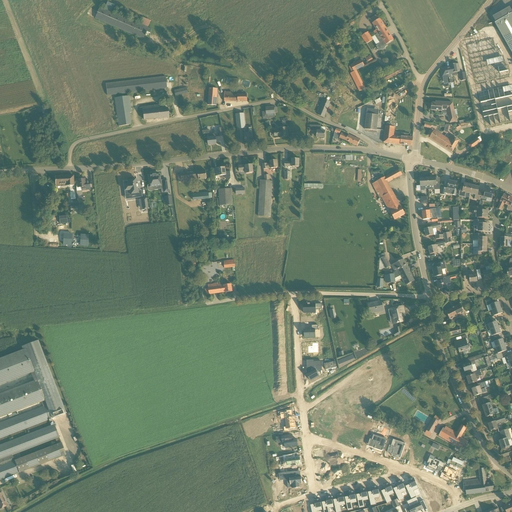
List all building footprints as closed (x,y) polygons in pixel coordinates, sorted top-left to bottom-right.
[(112,12),(104,9),(100,7),(95,18),(143,39),(146,32),(150,33),(151,29),(139,24),(112,12)] [(511,52),(511,12),(511,13),(508,8),(501,13),(501,14),(498,16),(498,15),(494,17),(496,22),(495,23),(511,52)] [(374,32),(376,35),(386,28),(377,14),(370,19),(373,23),(372,23),(377,30),(374,32)] [(386,28),(376,35),(375,35),(380,44),(376,46),(379,50),(381,49),(382,50),(385,48),(385,47),(387,46),(386,44),(393,40),(386,28)] [(366,44),(373,40),(368,32),(361,36),(366,44)] [(492,38),(467,44),(476,83),(510,76),(508,66),(504,66),(502,57),(499,57),(497,48),(494,48),(492,38)] [(365,58),(368,64),(373,60),(370,55),(365,58)] [(362,60),(353,64),(351,65),(354,71),(365,66),(362,60)] [(457,72),(460,72),(458,64),(457,64),(450,65),(450,67),(451,71),(450,71),(450,75),(453,74),(454,76),(458,75),(457,72)] [(399,66),(394,69),(377,78),(380,83),(402,72),(399,66)] [(450,67),(441,68),(443,76),(450,75),(450,71),(451,71),(450,67)] [(359,91),(365,88),(357,70),(350,74),(359,91)] [(167,88),(166,80),(168,80),(168,77),(165,78),(165,77),(106,84),(107,96),(167,88)] [(511,85),(478,93),(486,128),(511,121),(511,85)] [(186,87),(174,90),(175,96),(187,93),(186,87)] [(210,88),(208,105),(216,105),(217,89),(210,88)] [(224,92),(224,94),(224,102),(238,101),(238,102),(247,101),(247,94),(240,94),(240,92),(224,92)] [(129,96),(114,98),(119,127),(131,125),(129,113),(131,113),(129,96)] [(326,113),(331,102),(323,99),(319,107),(317,112),(319,113),(318,115),(324,117),(326,113)] [(431,110),(436,111),(442,111),(447,111),(450,123),(457,122),(453,103),(436,101),(435,103),(432,103),(431,110)] [(139,107),(140,111),(140,116),(143,116),(144,120),(168,117),(167,108),(159,109),(159,105),(139,107)] [(275,116),(274,113),(278,113),(277,108),(274,108),(274,107),(266,108),(267,117),(275,116)] [(245,128),(243,113),(236,114),(237,129),(245,128)] [(377,131),(378,115),(366,114),(365,129),(377,131)] [(324,127),(321,127),(321,126),(310,125),(309,131),(317,131),(317,138),(321,138),(321,139),(323,139),(324,139),(324,138),(325,138),(325,133),(325,131),(325,128),(324,127)] [(205,127),(205,130),(206,138),(208,138),(208,145),(216,145),(215,137),(210,138),(209,130),(211,130),(210,126),(205,127)] [(385,126),(384,142),(400,144),(400,145),(412,146),(413,137),(408,137),(408,134),(402,133),(401,136),(393,135),(394,128),(385,126)] [(244,134),(245,141),(253,140),(252,133),(252,127),(249,128),(249,133),(244,134)] [(215,129),(216,137),(223,136),(222,128),(215,129)] [(274,131),(275,136),(281,136),(281,137),(288,137),(287,128),(279,129),(279,131),(274,131)] [(432,133),(429,138),(452,152),(459,141),(452,136),(450,140),(434,130),(434,131),(432,131),(431,133),(432,133)] [(343,139),(357,146),(360,140),(348,135),(348,137),(341,134),(339,139),(342,141),(343,139)] [(292,159),(292,163),(288,163),(288,162),(285,162),(285,166),(292,167),(299,167),(299,159),(292,159)] [(267,164),(267,163),(263,164),(264,169),(278,168),(277,160),(270,161),(270,164),(267,164)] [(253,173),(253,165),(245,165),(238,166),(239,172),(246,171),(246,174),(253,173)] [(226,175),(225,167),(214,169),(215,176),(226,175)] [(199,180),(207,179),(206,171),(198,172),(178,174),(179,182),(197,180),(197,179),(199,179),(199,180)] [(290,190),(290,180),(291,180),(291,172),(280,172),(280,188),(285,188),(285,182),(287,182),(287,190),(290,190)] [(394,179),(391,174),(377,181),(377,182),(372,184),(380,198),(381,197),(388,209),(389,208),(391,212),(395,220),(405,214),(388,182),(394,179)] [(270,217),(272,181),(270,181),(269,175),(264,175),(265,181),(260,181),(258,216),(270,217)] [(66,184),(66,186),(74,186),(73,176),(55,177),(55,185),(66,184)] [(153,177),(151,177),(152,178),(150,179),(150,182),(149,182),(150,186),(149,187),(148,189),(149,191),(150,191),(152,192),(153,191),(154,190),(154,188),(161,187),(162,195),(169,194),(167,181),(161,182),(160,176),(156,177),(156,176),(153,177)] [(428,186),(428,178),(420,179),(421,191),(424,191),(424,186),(428,186)] [(440,189),(440,184),(436,184),(436,178),(428,178),(428,186),(428,190),(440,189)] [(82,191),(90,190),(89,181),(85,181),(84,179),(77,180),(78,188),(82,187),(82,191)] [(138,191),(138,188),(137,185),(138,185),(138,184),(137,184),(137,180),(128,181),(129,185),(124,185),(125,191),(129,190),(130,194),(136,193),(136,198),(142,197),(141,191),(138,191)] [(455,189),(456,182),(449,181),(447,188),(442,187),(441,194),(445,195),(445,193),(456,196),(457,189),(455,189)] [(470,194),(472,186),(472,185),(464,183),(463,189),(460,188),(458,195),(466,197),(466,193),(470,194)] [(480,200),(482,193),(478,192),(479,187),(472,186),(470,194),(475,195),(474,199),(480,200)] [(220,206),(232,206),(231,189),(219,189),(220,206)] [(482,193),(480,200),(486,201),(487,197),(492,199),(494,191),(486,189),(485,193),(482,193)] [(209,199),(208,191),(192,192),(193,201),(209,199)] [(500,202),(497,209),(501,211),(503,206),(504,204),(510,207),(511,203),(511,198),(504,194),(500,202)] [(39,210),(46,209),(45,195),(38,196),(39,210)] [(171,196),(164,197),(165,201),(165,206),(173,205),(172,200),(171,196)] [(488,211),(483,211),(480,211),(480,207),(472,207),(472,214),(478,214),(478,218),(488,218),(488,211)] [(422,212),(422,213),(422,215),(423,220),(432,219),(432,222),(438,221),(437,212),(436,212),(436,209),(429,209),(430,211),(422,212)] [(478,231),(482,231),(487,232),(487,224),(482,224),(482,221),(474,220),(474,226),(478,226),(478,231)] [(430,225),(430,226),(431,228),(424,229),(426,237),(434,235),(433,229),(441,228),(440,223),(430,225)] [(64,234),(63,245),(71,245),(72,234),(64,234)] [(81,234),(80,246),(88,246),(89,235),(81,234)] [(473,234),(473,241),(478,241),(477,244),(487,245),(487,238),(485,238),(481,237),(481,234),(483,234),(482,234),(474,234),(473,234)] [(501,239),(501,247),(508,247),(508,241),(511,241),(511,234),(504,234),(504,238),(501,237),(501,239),(500,239),(501,239)] [(437,247),(441,246),(445,245),(444,241),(434,243),(435,246),(428,247),(430,254),(438,253),(437,247)] [(473,248),(473,255),(475,255),(480,255),(480,252),(487,252),(487,251),(487,245),(477,244),(477,248),(473,248)] [(380,259),(379,269),(382,270),(384,268),(385,269),(391,266),(388,262),(383,265),(380,259)] [(391,265),(395,272),(398,271),(407,266),(403,259),(391,265)] [(234,260),(223,261),(224,268),(235,267),(234,260)] [(437,268),(433,269),(435,277),(437,276),(437,279),(443,277),(443,275),(442,270),(445,269),(444,262),(436,264),(437,268)] [(392,274),(388,275),(386,276),(387,283),(395,282),(395,278),(401,275),(406,285),(414,281),(407,266),(398,271),(395,272),(392,274)] [(486,267),(480,268),(481,275),(484,274),(485,280),(492,279),(491,270),(486,271),(486,267)] [(465,280),(470,279),(470,282),(477,281),(476,275),(472,275),(472,272),(464,273),(465,280)] [(446,284),(450,283),(449,277),(442,278),(443,281),(437,282),(438,289),(447,287),(446,284)] [(206,295),(225,292),(225,293),(232,292),(231,284),(224,285),(221,286),(220,283),(213,284),(208,285),(208,288),(205,288),(206,295)] [(383,311),(381,301),(368,304),(370,313),(383,311)] [(486,303),(487,306),(490,305),(492,310),(500,307),(499,302),(493,304),(492,301),(488,302),(486,303)] [(315,304),(303,304),(304,313),(316,313),(315,309),(322,309),(322,304),(315,304)] [(450,320),(465,312),(461,304),(446,312),(450,320)] [(403,306),(392,309),(395,323),(404,321),(403,317),(404,317),(403,315),(404,314),(403,306)] [(502,313),(500,307),(492,310),(494,316),(502,313)] [(492,323),(491,320),(485,322),(486,325),(488,324),(490,330),(501,327),(500,325),(498,326),(497,322),(492,323)] [(312,330),(304,330),(304,338),(315,337),(315,330),(318,330),(318,325),(312,325),(312,330)] [(461,333),(460,327),(447,330),(449,336),(461,333)] [(501,328),(501,327),(490,330),(488,331),(487,331),(489,337),(490,337),(491,340),(497,338),(496,335),(501,333),(499,329),(501,328)] [(492,343),(494,342),(496,348),(507,344),(506,342),(504,343),(503,339),(498,341),(497,338),(491,340),(492,343)] [(454,342),(456,348),(456,349),(458,348),(460,353),(469,350),(465,339),(454,342)] [(66,413),(38,341),(21,347),(23,350),(0,358),(0,480),(23,471),(46,463),(66,455),(52,419),(66,413)] [(312,346),(308,346),(308,347),(308,352),(308,353),(318,353),(318,352),(318,346),(318,343),(312,343),(312,346)] [(507,346),(507,344),(496,348),(494,349),(496,357),(502,355),(502,352),(506,351),(505,346),(507,346)] [(383,359),(376,363),(380,370),(390,364),(388,360),(393,357),(390,351),(381,356),(383,359)] [(468,374),(472,372),(471,370),(473,369),(472,366),(476,364),(475,361),(474,358),(467,360),(468,363),(462,365),(464,372),(467,371),(468,374)] [(307,374),(310,381),(319,376),(317,373),(318,372),(316,369),(316,366),(321,366),(321,361),(314,362),(314,366),(307,366),(307,374)] [(480,370),(472,372),(472,375),(467,377),(469,384),(477,382),(475,378),(482,375),(480,370)] [(390,371),(386,377),(396,383),(399,377),(390,371)] [(368,374),(362,378),(366,384),(363,387),(366,391),(370,388),(369,387),(374,383),(368,374)] [(481,390),(487,387),(485,382),(477,384),(478,387),(472,389),(474,396),(482,394),(481,390)] [(349,388),(343,398),(349,402),(353,397),(357,399),(362,390),(355,386),(352,390),(349,388)] [(482,414),(485,413),(486,417),(494,414),(499,413),(497,408),(493,409),(490,400),(479,403),(482,414)] [(286,412),(279,413),(280,419),(284,419),(285,427),(283,427),(284,431),(289,431),(289,429),(295,429),(294,417),(292,417),(291,410),(285,411),(286,412)] [(493,422),(488,424),(490,431),(498,428),(497,424),(499,424),(500,424),(501,424),(502,423),(506,421),(504,416),(500,417),(493,419),(493,422)] [(439,422),(434,418),(426,431),(432,434),(439,422)] [(339,426),(335,437),(343,440),(345,432),(349,434),(351,427),(345,425),(344,427),(339,426)] [(443,428),(439,436),(459,447),(464,450),(468,442),(460,438),(466,428),(462,425),(456,435),(443,428)] [(511,445),(511,443),(511,439),(508,429),(500,432),(503,440),(499,441),(502,449),(511,445)] [(357,432),(353,443),(361,445),(362,442),(367,443),(370,434),(363,432),(362,434),(357,432)] [(373,440),(371,445),(375,446),(374,448),(382,451),(382,450),(383,450),(387,439),(373,434),(372,439),(373,440)] [(282,437),(276,437),(277,443),(285,442),(285,448),(297,446),(296,439),(290,440),(290,435),(282,436),(282,437)] [(389,445),(387,452),(395,455),(394,457),(400,459),(405,443),(396,440),(394,447),(389,445)] [(413,445),(408,460),(411,461),(410,462),(418,464),(421,455),(415,453),(418,446),(413,445)] [(295,454),(283,456),(284,461),(287,461),(287,466),(292,465),(292,467),(296,466),(296,467),(296,466),(296,465),(300,464),(300,459),(299,459),(298,458),(295,458),(295,454)] [(451,459),(462,465),(463,461),(453,456),(451,459)] [(428,463),(426,467),(431,469),(431,468),(437,471),(439,466),(443,468),(445,463),(443,463),(435,459),(434,460),(429,458),(429,459),(427,463),(428,463)] [(446,467),(444,471),(446,472),(445,476),(454,480),(458,472),(446,467)] [(480,479),(477,480),(464,481),(466,495),(494,491),(493,482),(487,483),(484,468),(479,469),(480,479)] [(295,471),(279,473),(279,477),(282,477),(282,476),(285,476),(286,476),(288,488),(293,487),(293,489),(300,488),(299,484),(302,483),(301,476),(296,477),(295,471)] [(410,484),(405,486),(411,498),(416,496),(413,490),(418,488),(413,478),(408,480),(410,484)] [(398,486),(393,488),(399,501),(404,499),(401,493),(406,491),(401,480),(396,483),(398,486)] [(386,489),(381,491),(387,504),(392,501),(389,496),(394,494),(389,483),(384,486),(386,489)] [(373,491),(368,492),(371,505),(376,504),(375,498),(380,497),(378,486),(372,487),(373,491)] [(361,493),(356,494),(359,508),(364,507),(363,501),(368,500),(366,489),(360,490),(361,493)] [(350,496),(345,497),(348,510),(353,509),(352,503),(357,502),(355,491),(349,492),(350,496)] [(338,498),(333,499),(335,511),(340,511),(341,511),(340,506),(345,505),(343,494),(337,495),(338,498)] [(327,501),(322,502),(323,511),(329,511),(329,508),(334,507),(331,496),(326,497),(327,501)] [(416,497),(411,499),(417,511),(422,510),(422,511),(425,511),(428,511),(424,500),(419,503),(416,497)] [(315,503),(310,504),(311,511),(317,511),(322,510),(320,499),(314,500),(315,503)] [(409,507),(405,509),(405,511),(416,511),(417,511),(411,499),(407,501),(409,507)]
